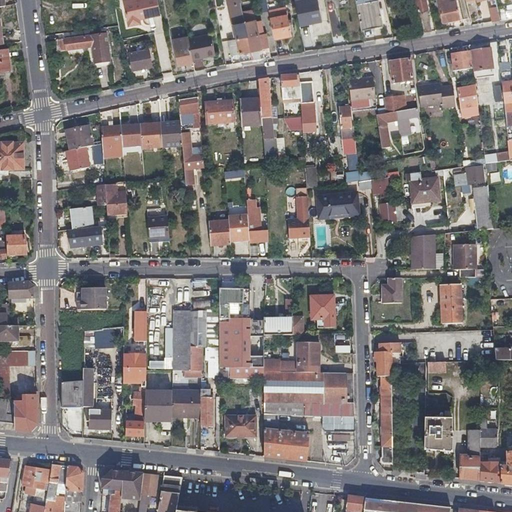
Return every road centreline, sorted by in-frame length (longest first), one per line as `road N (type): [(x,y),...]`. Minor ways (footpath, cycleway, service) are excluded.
road 1 (residential): [(364,484),(356,271),(45,272)]
road 2 (residential): [(42,114),(511,28)]
road 3 (secondary): [(95,453),(364,484)]
road 4 (residential): [(45,272),(50,449)]
road 5 (residential): [(42,114),(45,272)]
road 6 (secondary): [(364,484),(511,500)]
